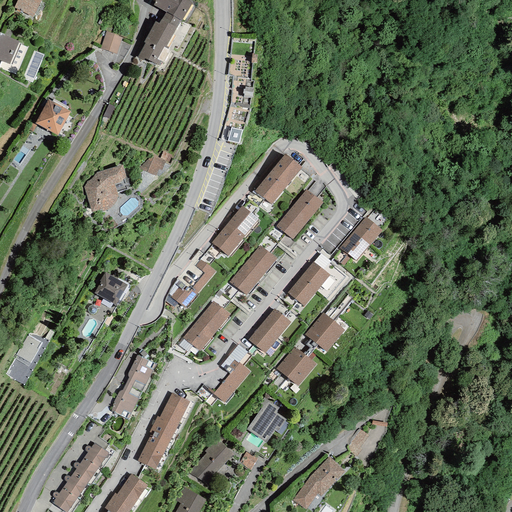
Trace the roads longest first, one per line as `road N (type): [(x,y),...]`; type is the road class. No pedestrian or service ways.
road 1 (residential): [(137,314),(152,313),(181,261),(281,145),(308,148),(342,206),(217,360),(171,381),(92,511)]
road 2 (residential): [(253,511),(396,390),(459,315),(471,321),(470,331),(432,385),(394,487),(393,511)]
road 3 (tertiary): [(137,314),(202,167),(216,105),(220,0)]
road 4 (unclassified): [(0,286),(37,206),(132,50),(145,0)]
road 5 (tertiary): [(21,511),(137,314)]
